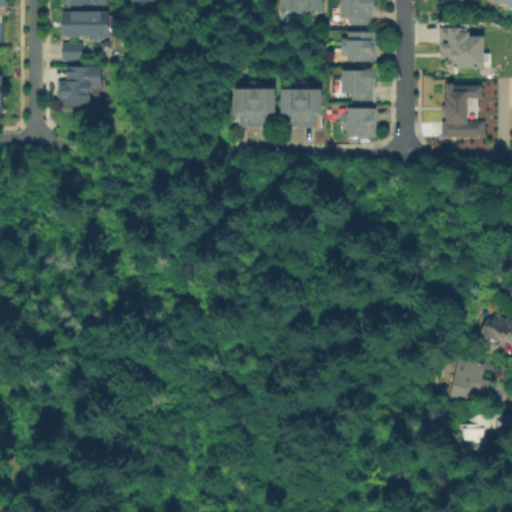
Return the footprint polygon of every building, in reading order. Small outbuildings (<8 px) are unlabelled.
[(322,0),(322,13),(282,12),(281,0),(322,0)] [(374,0),(375,12),(372,12),(372,25),(352,25),(352,19),(340,19),(340,0),(374,0)] [(60,39),(60,14),(106,15),(106,39),(60,39)] [(484,37),(484,53),(490,53),(490,64),(484,64),(485,68),(452,69),(452,60),(440,60),(440,27),(457,27),(457,24),(470,24),(470,36),(484,37)] [(378,32),(377,62),(346,62),(346,56),(341,56),(341,39),(349,38),(348,32),(378,32)] [(62,61),(63,45),(82,45),(82,61),(62,61)] [(373,88),(374,100),(351,100),(351,95),(342,94),(342,71),(365,70),(365,68),(376,68),(376,87),(373,88)] [(87,108),(58,108),(58,86),(67,86),(67,70),(99,70),(99,86),(87,86),(87,108)] [(484,136),(441,135),(442,120),(446,120),(446,84),(481,84),(481,97),(467,97),(467,120),(484,120),(484,136)] [(272,128),(239,129),(238,117),(233,117),(233,89),(275,88),(275,119),(272,119),(272,128)] [(322,88),(322,119),(318,119),(319,127),(283,128),(283,118),(280,118),(280,88),(322,88)] [(378,137),(349,138),(342,131),(342,108),(345,107),(377,108),(378,137)] [(511,344),(500,337),(498,342),(499,343),(497,347),(495,347),(493,351),(483,346),(486,339),(479,335),(488,317),(492,319),(495,312),(506,318),(507,315),(511,317),(511,344)] [(486,402),(450,395),(457,358),(485,364),(482,378),(490,380),(486,402)] [(463,440),(463,424),(468,424),(468,413),(488,413),(488,414),(494,414),(493,428),(484,427),(484,435),(488,435),(487,451),(466,451),(466,439),(463,440)]
